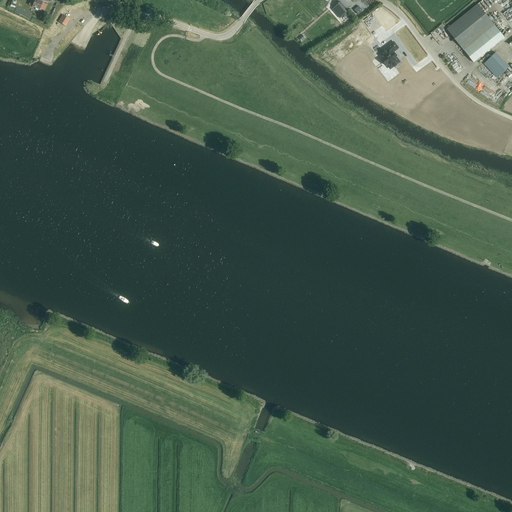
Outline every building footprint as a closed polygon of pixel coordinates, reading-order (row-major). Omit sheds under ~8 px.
[(37,0),(34,0),(33,6),(39,9),(42,0),(39,0),(39,1),(37,0)] [(341,1),(332,9),(340,18),(348,10),(341,1)] [(478,4),(447,29),(463,50),(474,63),(505,37),(494,24),(478,4)] [(359,18),(351,9),(349,11),(357,20),(359,18)] [(357,13),(360,17),(365,14),(362,9),(357,13)] [(70,19),(63,15),(59,22),(66,26),(70,19)] [(385,52),(382,54),(384,58),(382,59),(383,61),(382,61),(385,65),(386,64),(387,65),(389,63),(392,67),(394,66),(394,67),(397,65),(397,64),(400,62),(396,57),(398,56),(394,51),(399,48),(394,42),(385,48),(387,51),(385,52)] [(496,52),(484,64),(497,78),(509,67),(496,52)] [(368,76),(373,74),(367,65),(363,68),(368,76)] [(467,81),(473,85),(477,78),(471,74),(467,81)]
